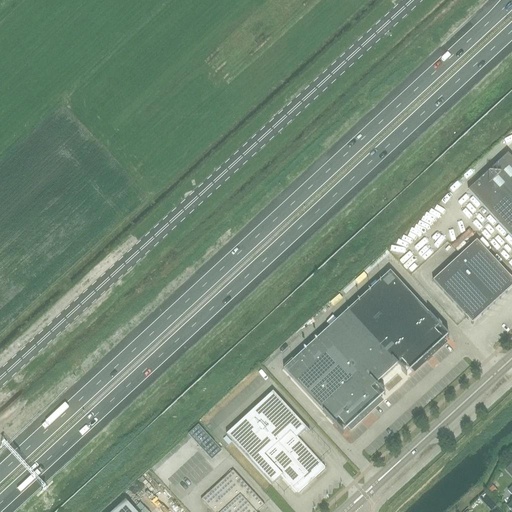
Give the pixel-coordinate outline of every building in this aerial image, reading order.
[(511,159),(508,155),(468,191),(511,239),(511,159)] [(478,223),(485,231),(495,223),(487,214),(478,223)] [(469,320),(473,325),(483,315),(485,313),(488,311),(489,310),(489,309),(494,305),(494,306),(495,304),(500,300),(502,299),(501,298),(506,294),(508,293),(511,289),(511,279),(478,242),(433,282),(469,320)] [(398,365),(397,366),(406,376),(411,371),(412,372),(445,341),(444,341),(449,336),(391,273),(348,311),(398,365)] [(398,365),(348,311),(284,370),(343,434),(348,430),(382,400),(381,399),(386,395),(376,385),(397,366),(398,365)] [(310,433),(310,432),(273,392),(227,435),(273,485),(282,476),(298,493),(325,468),(297,438),(307,429),(310,433)] [(194,429),(188,435),(212,460),(218,454),(194,429)] [(256,511),(265,505),(233,471),(201,500),(212,511),(256,511)] [(492,486),(487,492),(491,496),(497,491),(492,486)] [(135,511),(124,499),(109,511),(135,511)] [(493,502),(489,505),(493,510),(497,506),(493,502)]
